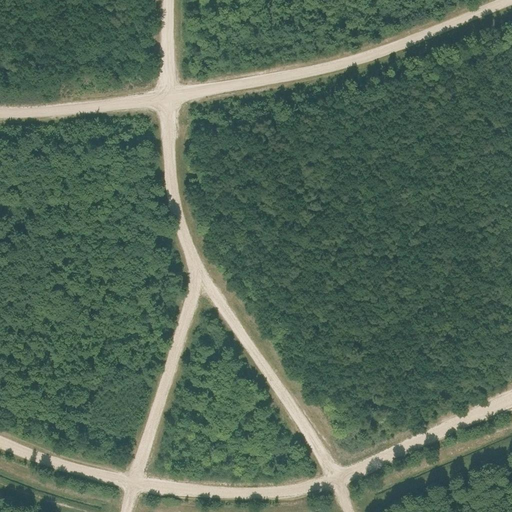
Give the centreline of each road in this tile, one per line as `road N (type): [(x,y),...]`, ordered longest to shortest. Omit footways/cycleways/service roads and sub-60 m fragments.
road 1 (track): [(347,511),(276,382),(195,266),(171,203),(167,0)]
road 2 (track): [(511,401),(322,486),(248,495),(162,487),(0,443)]
road 3 (track): [(503,0),(430,34),(252,82),(115,107),(0,112)]
road 4 (track): [(195,266),(125,511)]
